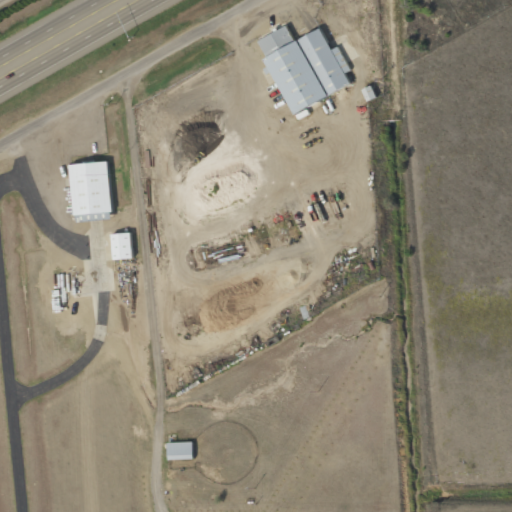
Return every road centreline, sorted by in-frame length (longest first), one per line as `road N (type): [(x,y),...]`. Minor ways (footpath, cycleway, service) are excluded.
road 1 (residential): [(0,147),(263,0)]
road 2 (trunk): [(0,78),(139,0)]
